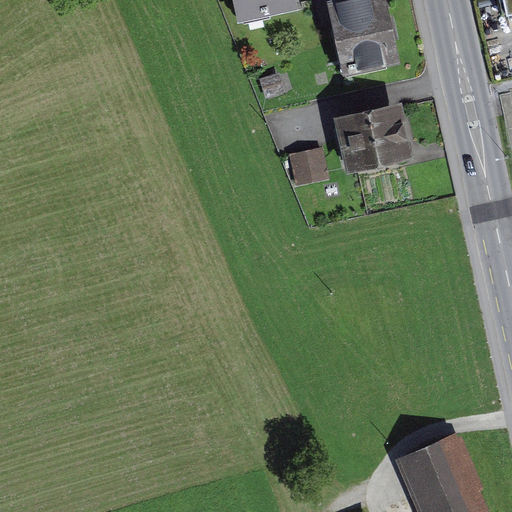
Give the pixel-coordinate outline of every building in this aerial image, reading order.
[(313,0),(247,0),(249,13),(314,4),(313,0)] [(404,0),(345,0),(358,61),(414,49),(404,0)] [(511,0),(502,0),(506,15),(511,13),(511,0)] [(400,99),(347,111),(359,164),(412,152),(400,99)] [(325,143),(288,147),(297,179),(332,173),(325,143)] [(405,457),(427,511),(482,511),(452,438),(405,457)]
